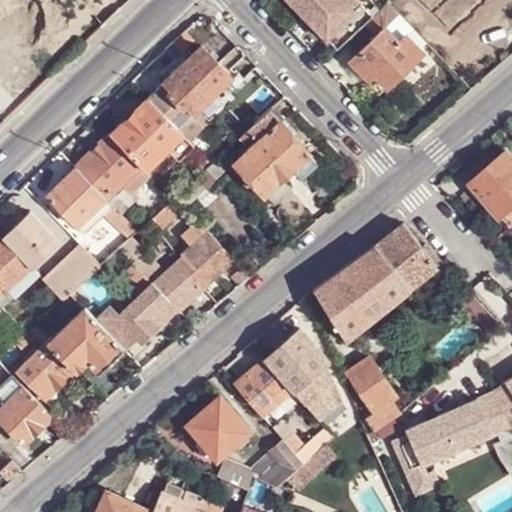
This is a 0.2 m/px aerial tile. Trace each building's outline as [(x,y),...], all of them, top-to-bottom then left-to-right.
[(80,0),(104,23),(127,0),(80,0)] [(291,0),(339,49),(362,27),(375,16),(359,0),(291,0)] [(432,0),(455,25),(479,5),(476,2),(478,0),(432,0)] [(407,36),(414,28),(394,8),(389,2),(381,10),(375,16),(362,27),(374,38),(352,59),(366,75),(370,79),(375,73),(388,86),(389,84),(423,52),(407,36)] [(132,81),(147,97),(176,127),(197,106),(206,98),(209,102),(216,109),(232,94),(221,83),(231,74),(228,70),(202,45),(192,53),(187,47),(195,40),(185,30),(132,81)] [(147,97),(111,132),(141,163),(145,167),(166,147),(181,132),(176,127),(147,97)] [(206,98),(197,106),(201,109),(209,102),(206,98)] [(235,161),(265,194),(267,192),(284,176),(293,167),(310,152),(270,109),(240,135),(251,147),(235,161)] [(111,132),(76,166),(105,197),(122,181),(131,172),(141,163),(111,132)] [(181,132),(166,147),(178,160),(194,145),(181,132)] [(476,187),(492,203),(511,224),(511,154),(509,151),(473,183),(476,187)] [(318,161),(310,152),(293,167),(301,177),(318,161)] [(196,161),(203,169),(204,169),(210,163),(203,155),(196,161)] [(215,158),(210,163),(204,169),(211,177),(223,166),(215,158)] [(105,197),(76,166),(47,194),(75,223),(99,200),(104,205),(105,204),(108,207),(112,212),(116,208),(105,197)] [(203,169),(178,191),(186,200),(191,196),(207,181),(211,177),(204,169),(203,169)] [(131,172),(122,181),(130,190),(139,181),(131,172)] [(284,176),(267,192),(273,199),(289,184),(284,176)] [(207,181),(191,196),(199,204),(215,192),(207,181)] [(485,210),(492,203),(476,187),(470,192),(485,210)] [(174,196),(152,216),(164,229),(186,209),(174,196)] [(31,210),(4,235),(31,264),(39,272),(41,274),(45,270),(46,264),(40,259),(48,251),(60,240),(31,210)] [(127,219),(92,254),(101,264),(119,247),(131,236),(137,229),(127,219)] [(374,245),(314,289),(345,338),(439,265),(404,221),(374,245)] [(183,254),(184,256),(209,282),(209,283),(236,260),(200,223),(183,236),(192,246),(183,254)] [(4,235),(0,238),(0,295),(31,264),(4,235)] [(131,236),(119,247),(148,276),(154,282),(179,308),(180,309),(205,288),(204,286),(179,262),(159,278),(153,271),(160,265),(131,236)] [(45,279),(63,297),(65,298),(71,292),(101,264),(92,254),(82,244),(45,279)] [(54,257),(48,251),(40,259),(46,264),(54,257)] [(184,256),(179,262),(204,286),(209,282),(184,256)] [(251,277),(261,267),(252,257),(241,266),(251,277)] [(31,264),(0,295),(0,301),(3,305),(4,306),(39,272),(31,264)] [(239,287),(251,277),(241,266),(230,276),(239,287)] [(154,282),(148,276),(142,280),(149,287),(154,282)] [(101,322),(124,347),(125,348),(138,336),(143,341),(179,308),(154,282),(149,287),(119,316),(114,310),(101,322)] [(9,333),(15,340),(16,340),(27,330),(21,324),(4,306),(3,305),(0,307),(0,320),(11,332),(9,333)] [(85,306),(49,339),(76,368),(87,357),(98,369),(124,347),(101,322),(85,306)] [(28,317),(21,324),(27,330),(34,324),(28,317)] [(34,324),(27,330),(16,340),(30,356),(17,369),(45,398),(76,368),(49,339),(34,324)] [(300,327),(267,357),(294,388),(309,407),(319,419),(342,400),(325,361),(320,355),(322,353),(300,327)] [(369,356),(345,372),(373,413),(373,414),(393,400),(397,397),(369,356)] [(267,357),(236,383),(263,415),(294,388),(267,357)] [(511,431),(511,378),(494,390),(495,392),(511,431)] [(53,414),(25,386),(8,403),(0,410),(0,416),(25,442),(34,432),(43,424),(53,414)] [(511,431),(495,392),(406,435),(409,439),(394,446),(418,498),(441,488),(435,474),(428,477),(424,468),(498,433),(503,444),(496,447),(501,458),(511,472),(511,431)] [(189,423),(218,458),(250,430),(221,395),(189,423)] [(373,413),(366,418),(375,431),(401,412),(393,400),(373,414),(373,413)] [(43,424),(34,432),(40,438),(48,430),(43,424)] [(293,431),(284,439),(296,454),(306,446),(293,431)] [(284,439),(247,471),(256,475),(256,477),(277,486),(300,466),(304,463),(296,454),(284,439)] [(304,463),(300,466),(310,478),(337,455),(327,443),(304,463)] [(225,461),(219,476),(251,489),(256,477),(256,475),(247,471),(225,461)] [(163,491),(154,511),(197,511),(200,506),(197,505),(201,496),(187,490),(183,499),(179,497),(183,489),(169,484),(166,492),(163,491)] [(108,490),(97,511),(144,511),(146,508),(108,490)] [(200,506),(197,511),(218,511),(222,506),(203,498),(200,506)]
